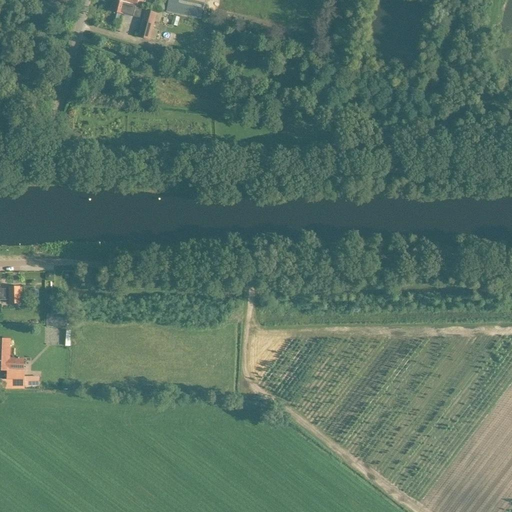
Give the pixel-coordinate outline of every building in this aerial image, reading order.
[(133,16),(136,5),(115,0),(113,0),(111,11),(124,14),(124,13),(133,16)] [(162,0),(153,0),(152,7),(164,10),(166,1),(162,0)] [(182,0),(169,0),(167,11),(185,15),(188,1),(182,0)] [(150,39),(156,12),(144,9),(137,36),(150,39)] [(171,20),(172,14),(158,11),(157,18),(171,20)] [(180,18),(173,16),(171,26),(178,27),(180,18)] [(190,19),(181,17),(179,26),(188,28),(190,19)] [(48,272),(46,274),(46,278),(48,280),(51,280),(54,278),(54,274),(51,272),(48,272)] [(9,289),(0,288),(0,299),(9,299),(10,304),(20,304),(20,286),(9,287),(9,289)] [(46,326),(67,328),(67,326),(68,308),(47,307),(46,326)] [(0,369),(14,371),(13,379),(0,379),(0,388),(24,388),(24,370),(24,358),(9,357),(10,339),(0,338),(0,369)]
